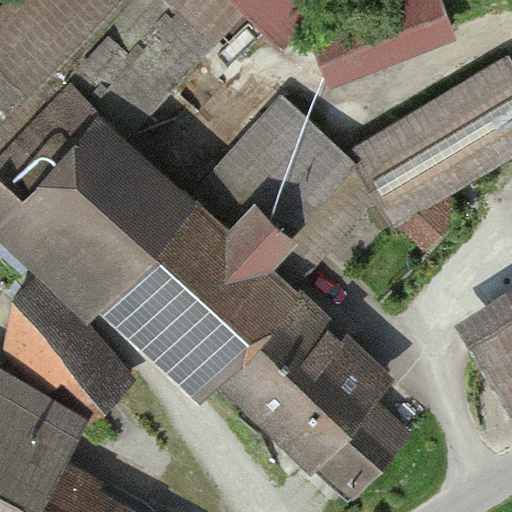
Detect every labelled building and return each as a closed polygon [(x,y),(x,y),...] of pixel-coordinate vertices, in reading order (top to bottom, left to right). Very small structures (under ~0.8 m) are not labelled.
[(18,0),(0,20),(0,229),(95,318),(104,309),(205,201),(139,141),(251,22),(279,48),(320,4),(315,0),(18,0)] [(449,0),(402,0),(314,27),(331,83),(463,44),(449,0)] [(385,210),(398,231),(511,160),(511,70),(506,62),(352,156),(385,210)] [(286,104),(205,201),(104,309),(204,402),(306,293),(385,210),(352,156),(286,104)] [(138,370),(42,280),(0,323),(0,329),(94,415),(138,370)] [(306,293),(204,402),(257,452),(272,436),(353,511),(355,511),(421,443),(378,402),(399,380),(306,293)] [(511,293),(461,325),(511,407),(511,293)] [(0,363),(0,511),(119,511),(59,478),(94,415),(0,363)]
